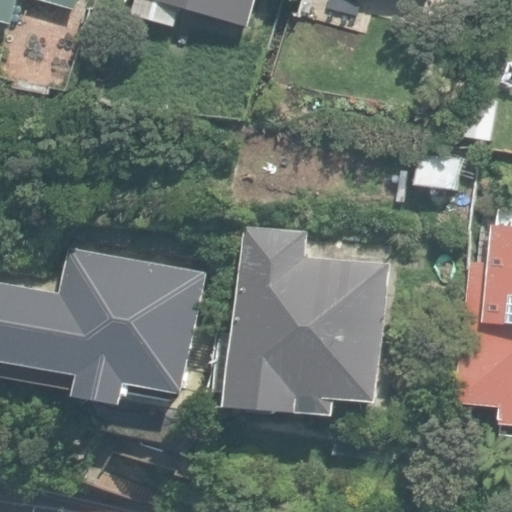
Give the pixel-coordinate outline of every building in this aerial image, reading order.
[(0,0),(0,20),(19,26),(26,0),(44,0),(85,11),(87,0),(0,0)] [(184,8),(252,28),(260,0),(139,0),(135,15),(178,27),(184,8)] [(468,93),(461,135),(495,142),(503,100),(468,93)] [(420,187),(464,191),(467,157),(423,153),(420,187)] [(508,424),(511,424),(511,219),(489,217),(481,319),(472,318),(465,402),(510,405),(508,424)] [(235,407),(343,416),(345,399),(386,403),(399,263),(313,255),(315,233),(252,227),(235,407)] [(77,395),(127,403),(131,381),(187,391),(198,327),(210,329),(214,307),(202,305),(209,269),(71,245),(63,290),(0,278),(0,358),(81,372),(77,395)]
